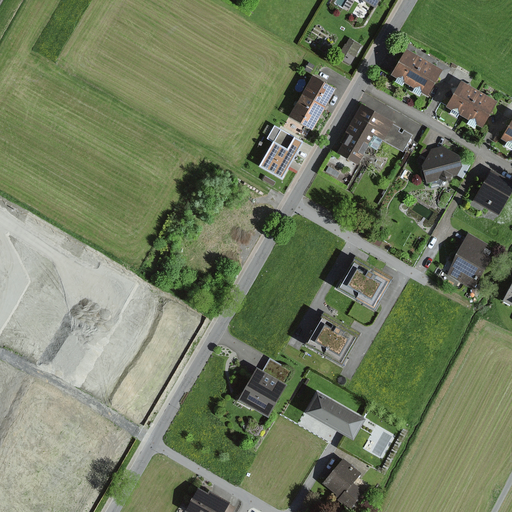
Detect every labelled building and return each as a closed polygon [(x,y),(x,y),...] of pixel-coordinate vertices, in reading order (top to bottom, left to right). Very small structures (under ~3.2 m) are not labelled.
[(351,65),(362,45),(350,38),(346,44),(338,58),(351,65)] [(410,86),(425,59),(407,49),(391,75),(397,79),(395,82),(403,87),(405,83),(410,86)] [(443,70),(425,59),(410,86),(415,89),(412,92),(420,97),(422,93),(428,97),(443,70)] [(313,131),(337,89),(313,76),(289,118),(313,131)] [(464,118),(480,91),(462,81),(446,107),(452,111),(450,114),(457,119),(460,115),(464,118)] [(498,102),(480,91),(464,118),(469,121),(467,124),(475,129),(477,125),(483,129),(498,102)] [(395,123),(362,104),(340,142),(343,144),(337,154),(358,166),(369,147),(377,151),(383,141),(403,152),(413,135),(404,131),(402,134),(399,132),(400,128),(394,125),(395,123)] [(511,120),(501,139),(507,143),(505,146),(511,150),(511,120)] [(283,180),(304,142),(275,125),(267,139),(273,143),(259,167),(283,180)] [(461,157),(443,147),(431,150),(422,166),(427,184),(440,180),(444,182),(449,181),(452,177),(457,176),(463,179),(471,165),(460,159),(461,157)] [(511,193),(511,181),(491,169),(473,202),(499,217),(511,193)] [(273,186),(276,182),(265,176),(263,180),(273,186)] [(483,253),(488,244),(468,233),(456,255),(447,275),(474,290),(492,258),(483,253)] [(356,300),(373,270),(354,259),(337,289),(356,300)] [(392,280),(373,270),(356,300),(375,311),(392,280)] [(324,356),(341,326),(322,315),(305,345),(324,356)] [(360,336),(341,326),(324,356),(343,366),(360,336)] [(269,418),(287,385),(284,383),(291,371),(270,359),(266,365),(263,371),(257,368),(238,401),(269,418)] [(354,441),(366,420),(318,392),(306,413),(354,441)] [(354,483),(362,473),(344,458),(323,484),(340,498),(338,500),(350,510),(365,492),(354,483)] [(230,504),(231,502),(210,491),(208,494),(198,488),(185,511),(186,511),(233,511),(236,508),(230,504)]
